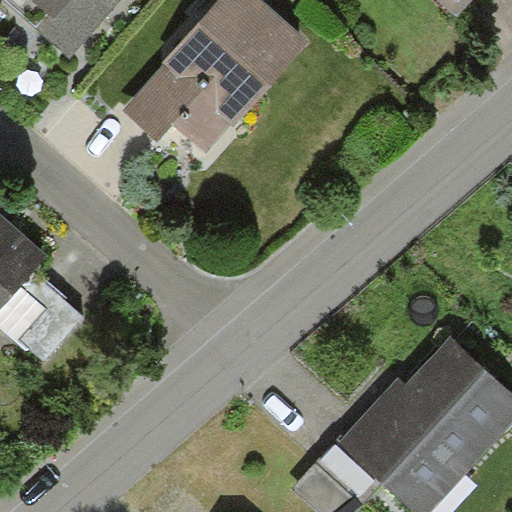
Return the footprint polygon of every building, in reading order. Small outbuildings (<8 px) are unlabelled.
[(0,0),(0,1),(67,63),(124,0),(0,0)] [(309,43),(259,0),(223,0),(182,48),(125,115),(157,143),(174,123),(205,149),(228,122),(235,128),(309,43)] [(428,0),(457,26),(481,0),(428,0)] [(0,217),(0,326),(41,364),(86,316),(39,273),(49,262),(25,240),(0,217)] [(407,388),(398,379),(292,489),(315,511),(361,511),(383,490),(405,511),(434,511),(511,431),(511,401),(450,343),(407,388)]
